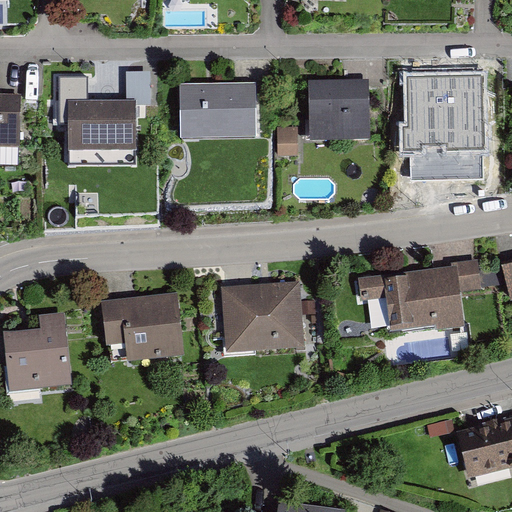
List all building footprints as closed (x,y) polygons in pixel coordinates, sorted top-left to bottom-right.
[(0,29),(8,29),(8,12),(0,11),(0,29)] [(127,75),(127,104),(136,104),(136,110),(151,109),(151,75),(127,75)] [(459,80),(420,80),(420,105),(432,105),(433,146),(481,146),(481,92),(459,92),(459,80)] [(309,84),(311,147),(371,145),(369,82),(309,84)] [(256,86),(180,87),(181,145),(257,143),(256,86)] [(59,124),(69,124),(69,156),(137,156),(136,110),(136,104),(127,104),(91,105),(91,89),(59,89),(59,124)] [(18,96),(0,95),(0,146),(17,147),(18,96)] [(279,159),(299,159),(299,129),(278,129),(279,159)] [(448,272),(357,280),(359,302),(381,300),(384,334),(460,327),(456,293),(482,291),(479,261),(448,264),(448,272)] [(511,266),(501,269),(509,306),(511,305),(511,266)] [(298,286),(222,289),(225,352),(301,348),(298,286)] [(178,296),(102,305),(107,352),(126,349),(128,367),(186,360),(178,296)] [(34,333),(0,335),(4,393),(66,390),(62,314),(33,315),(34,333)] [(511,423),(456,435),(466,480),(511,470),(511,423)]
